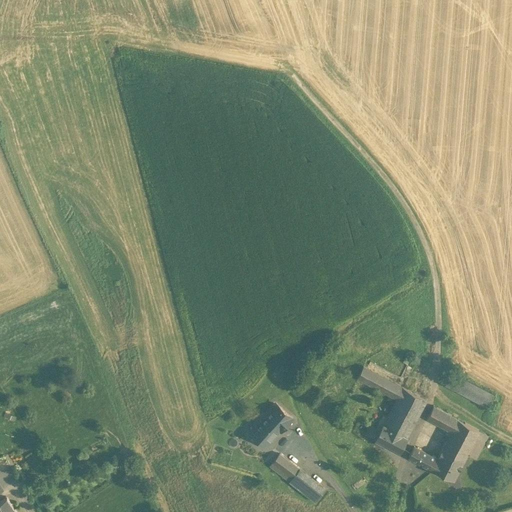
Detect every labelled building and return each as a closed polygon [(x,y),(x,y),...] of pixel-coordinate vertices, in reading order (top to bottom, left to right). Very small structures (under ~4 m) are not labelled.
[(396,399),(403,387),(363,366),(357,378),(396,399)] [(495,396),(451,373),(444,385),(489,408),(495,396)] [(383,425),(407,438),(427,399),(403,387),(396,399),(383,425)] [(274,403),(250,432),(266,447),(292,418),(274,403)] [(451,431),(457,419),(433,405),(427,417),(451,431)] [(431,468),(454,480),(467,455),(479,430),(457,419),(451,431),(435,461),(431,468)] [(375,439),(380,430),(370,425),(366,433),(375,439)] [(375,439),(400,452),(407,438),(383,425),(380,430),(375,439)] [(488,435),(479,430),(467,455),(475,459),(488,435)] [(431,468),(435,461),(412,449),(409,456),(431,468)] [(279,453),(269,466),(315,501),(324,489),(279,453)] [(16,511),(7,497),(0,501),(0,511),(16,511)]
